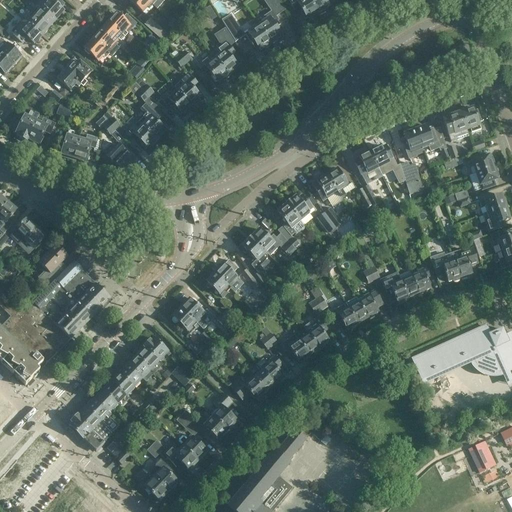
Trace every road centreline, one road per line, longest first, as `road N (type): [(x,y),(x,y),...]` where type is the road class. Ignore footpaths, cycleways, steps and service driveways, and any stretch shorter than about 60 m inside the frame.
road 1 (residential): [(511,282),(365,345),(263,427),(180,511)]
road 2 (residential): [(390,0),(246,94),(134,203)]
road 3 (tertiary): [(31,416),(172,273),(186,250),(186,200)]
road 4 (tertiary): [(274,160),(396,45),(469,12)]
road 5 (residential): [(274,160),(291,165),(490,75)]
road 6 (residential): [(0,112),(102,0)]
road 7 (unclassified): [(144,511),(31,416)]
road 8 (tertiary): [(0,164),(73,197),(134,203)]
